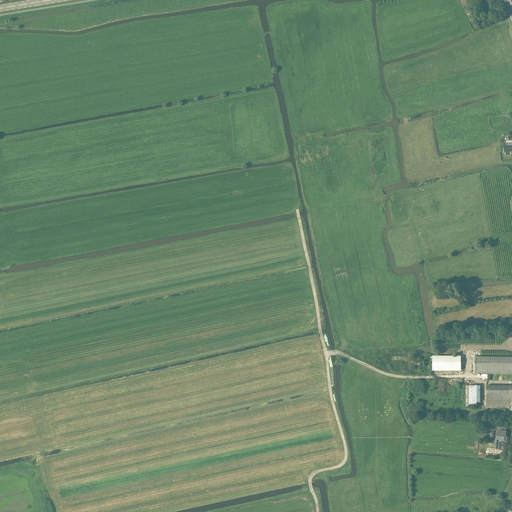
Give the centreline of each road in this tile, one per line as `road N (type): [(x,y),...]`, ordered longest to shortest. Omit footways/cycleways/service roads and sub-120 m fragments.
road 1 (track): [(317,511),(310,476),(340,465),(346,450),(297,209)]
road 2 (track): [(463,376),(387,374),(326,352)]
